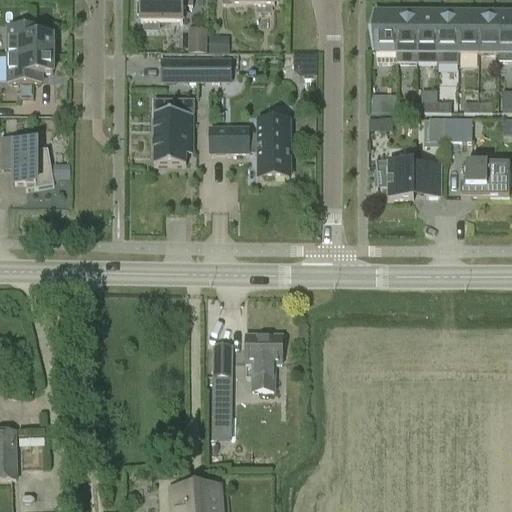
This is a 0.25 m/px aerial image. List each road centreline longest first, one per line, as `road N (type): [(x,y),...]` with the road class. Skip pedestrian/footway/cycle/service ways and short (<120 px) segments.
road 1 (secondary): [(0,272),(334,277)]
road 2 (residential): [(333,251),(333,0)]
road 3 (secondary): [(334,277),(511,276)]
